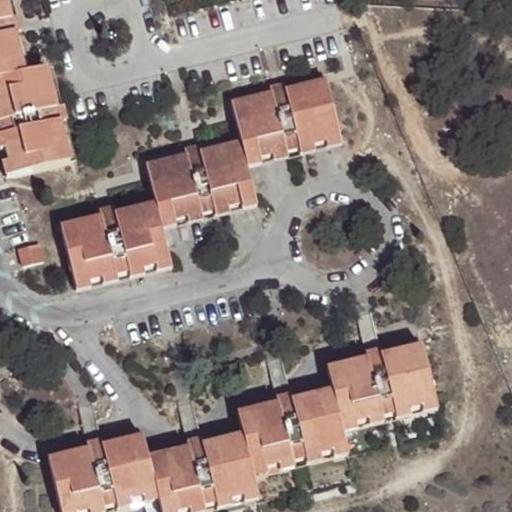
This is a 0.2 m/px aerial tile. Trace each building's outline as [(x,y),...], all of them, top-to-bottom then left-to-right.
[(0,0),(0,81),(23,76),(3,0),(0,0)] [(170,0),(172,9),(213,0),(170,0)] [(47,70),(23,76),(0,81),(0,122),(13,178),(68,165),(47,70)] [(231,107),(241,145),(245,163),(338,141),(324,84),(231,107)] [(147,168),(157,207),(162,227),(255,203),(245,163),(241,145),(147,168)] [(162,227),(157,207),(61,231),(75,290),(170,266),(162,227)] [(22,269),(43,264),(38,246),(18,251),(22,269)] [(420,402),(433,399),(421,349),(325,370),(331,393),(338,422),(351,419),(352,425),(382,419),(422,409),(420,402)] [(338,422),(331,393),(236,416),(242,437),(249,467),(262,463),(264,470),(292,464),(331,453),(330,448),(343,444),(340,428),(338,422)] [(435,406),(433,399),(420,402),(422,409),(435,406)] [(340,428),(352,425),(351,419),(338,422),(340,428)] [(251,474),(249,467),(242,437),(148,461),(155,491),(155,496),(159,511),(162,511),(173,509),(173,511),(186,511),(202,508),(213,506),(242,499),(241,493),(254,489),(251,474)] [(140,494),(155,491),(148,461),(143,439),(48,462),(59,511),(65,511),(73,510),(73,511),(91,511),(102,509),(115,506),(142,500),(140,494)] [(345,450),(343,444),(330,448),(331,453),(345,450)] [(251,474),(264,470),(262,463),(249,467),(251,474)] [(256,495),(254,489),(241,493),(242,499),(256,495)] [(155,496),(155,491),(140,494),(142,500),(155,496)]
